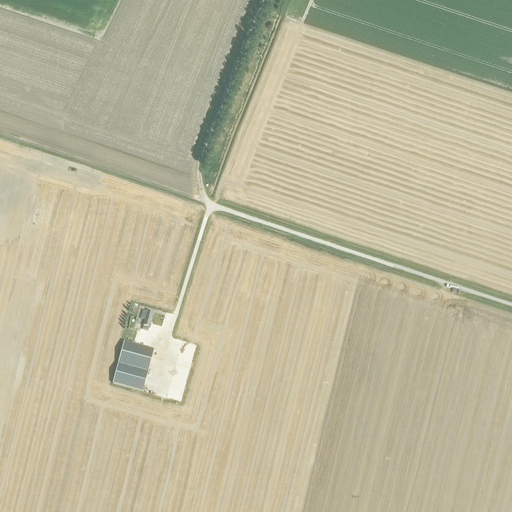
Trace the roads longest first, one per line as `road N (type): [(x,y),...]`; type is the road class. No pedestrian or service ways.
road 1 (unclassified): [(511,304),(209,202)]
road 2 (track): [(209,202),(0,133)]
road 3 (track): [(261,0),(198,166),(209,202)]
